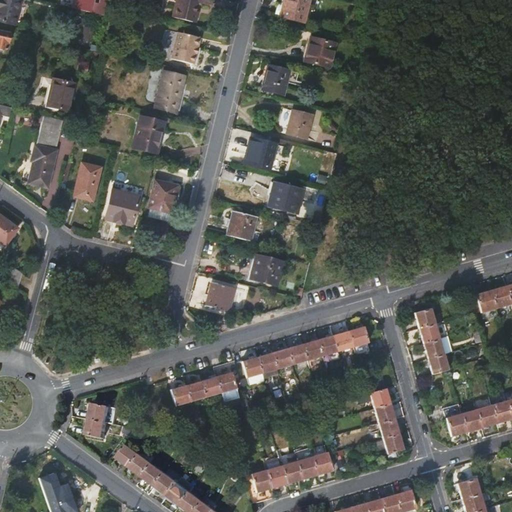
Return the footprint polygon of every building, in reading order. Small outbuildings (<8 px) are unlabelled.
[(0,0),(0,23),(14,26),(20,2),(9,0),(0,0)] [(79,0),(77,10),(104,16),(108,1),(103,0),(102,0),(101,8),(93,6),(94,0),(79,0)] [(214,0),(176,0),(173,15),(190,19),(194,20),(197,21),(200,10),(197,10),(199,2),(213,5),(214,0)] [(310,0),(284,0),(280,16),(288,17),(305,21),(310,0)] [(0,48),(5,49),(9,34),(0,31),(0,48)] [(201,36),(178,31),(171,57),(194,63),(196,53),(195,53),(197,46),(198,47),(201,36)] [(305,60),(328,66),(334,42),(310,36),(305,60)] [(289,70),(269,65),(266,76),(263,88),(283,93),(289,70)] [(157,107),(175,112),(179,94),(183,95),(187,77),(166,71),(157,107)] [(46,106),(68,111),(74,84),(51,78),(49,88),(50,89),(46,106)] [(179,113),(183,95),(179,94),(175,112),(179,113)] [(0,118),(8,121),(11,108),(0,105),(0,118)] [(287,133),(307,137),(311,119),(291,114),(287,133)] [(135,147),(154,152),(156,142),(159,143),(164,122),(142,117),(135,147)] [(62,129),(44,124),(38,148),(37,148),(33,162),(36,163),(35,167),(33,167),(29,183),(49,188),(58,153),(56,152),(62,129)] [(243,161),(268,167),(274,144),(249,137),(243,161)] [(82,165),(77,187),(75,194),(86,197),(85,201),(93,203),(101,170),(82,165)] [(305,188),(276,181),(273,194),(270,203),(299,211),(305,188)] [(148,216),(168,221),(170,213),(171,213),(177,186),(155,182),(149,207),(150,208),(148,216)] [(71,198),(85,201),(86,197),(75,194),(77,187),(73,187),(71,198)] [(105,219),(110,220),(114,218),(132,222),(138,197),(112,190),(105,219)] [(226,234),(249,240),(255,215),(232,210),(226,234)] [(0,241),(3,244),(15,228),(0,216),(0,241)] [(251,278),(277,284),(283,262),(257,255),(251,278)] [(10,265),(1,276),(16,287),(20,273),(10,265)] [(68,271),(66,279),(75,281),(77,273),(68,271)] [(501,303),(511,299),(511,282),(511,281),(496,285),(501,303)] [(210,283),(207,295),(211,296),(209,307),(228,312),(233,288),(210,283)] [(486,307),(501,303),(496,285),(481,289),(486,307)] [(420,309),(425,324),(441,319),(437,305),(420,309)] [(451,317),(441,319),(445,334),(454,332),(455,332),(451,317)] [(445,334),(441,319),(425,324),(429,339),(445,334)] [(366,324),(351,329),(355,344),(358,352),(372,348),(369,340),(371,340),(366,324)] [(340,348),(355,344),(351,329),(336,333),(340,348)] [(445,334),(429,339),(433,354),(450,349),(459,347),(454,332),(445,334)] [(325,353),(340,348),(336,333),(320,337),(325,353)] [(309,357),(325,353),(320,337),(305,342),(309,357)] [(294,362),(309,357),(305,342),(289,346),(294,362)] [(278,366),(294,362),(289,346),(274,351),(278,366)] [(455,365),(450,349),(433,354),(438,370),(455,365)] [(263,371),(278,366),(274,351),(259,355),(263,371)] [(248,375),(263,371),(259,355),(244,359),(248,375)] [(234,370),(219,374),(224,391),(238,386),(234,370)] [(208,395),(224,391),(219,374),(203,379),(208,395)] [(192,400),(208,395),(203,379),(187,383),(192,400)] [(177,404),(192,400),(187,383),(172,388),(177,404)] [(390,384),(372,388),(369,390),(363,391),(365,399),(374,396),(377,405),(394,399),(390,384)] [(238,386),(224,391),(226,399),(241,395),(238,386)] [(502,419),(511,416),(511,398),(511,397),(497,401),(502,419)] [(377,405),(381,420),(398,415),(394,399),(377,405)] [(324,403),(326,411),(333,409),(331,400),(324,403)] [(466,410),(464,400),(452,403),(453,406),(448,407),(450,414),(456,433),(472,428),(466,410)] [(486,424),(502,419),(497,401),(481,405),(486,424)] [(95,402),(92,418),(109,422),(113,422),(116,406),(112,405),(95,402)] [(472,428),(486,424),(481,405),(466,410),(472,428)] [(381,420),(385,434),(402,430),(398,415),(381,420)] [(106,437),(109,422),(92,418),(90,433),(106,437)] [(407,445),(402,430),(385,434),(390,449),(407,445)] [(120,456),(133,466),(142,453),(129,443),(120,456)] [(288,450),(282,452),(282,454),(285,462),(300,458),(298,449),(289,452),(288,450)] [(330,449),(316,453),(321,471),(335,466),(330,449)] [(133,466),(145,476),(155,463),(142,453),(133,466)] [(305,475),(321,471),(316,453),(300,458),(305,475)] [(269,467),(285,462),(282,454),(269,457),(268,456),(266,456),(269,467)] [(289,479),(305,475),(300,458),(285,462),(289,479)] [(274,484),(289,479),(285,462),(269,467),(274,484)] [(145,476),(158,485),(168,472),(155,463),(145,476)] [(54,478),(64,474),(61,466),(43,474),(43,475),(41,477),(43,483),(54,478)] [(258,488),(274,484),(269,467),(253,471),(258,488)] [(158,485),(171,495),(180,482),(168,472),(158,485)] [(66,478),(64,474),(54,478),(56,483),(66,478)] [(463,479),(467,494),(485,488),(481,474),(463,479)] [(171,495),(183,504),(192,491),(180,482),(171,495)] [(413,487),(397,491),(403,509),(418,505),(413,487)] [(490,504),(485,488),(467,494),(471,509),(490,504)] [(183,504),(193,511),(196,511),(205,500),(192,491),(183,504)] [(387,511),(393,511),(403,509),(397,491),(383,496),(387,511)] [(369,511),(387,511),(383,496),(366,500),(369,511)] [(196,511),(217,511),(219,510),(205,500),(196,511)] [(351,511),(369,511),(366,500),(350,505),(351,511)]
